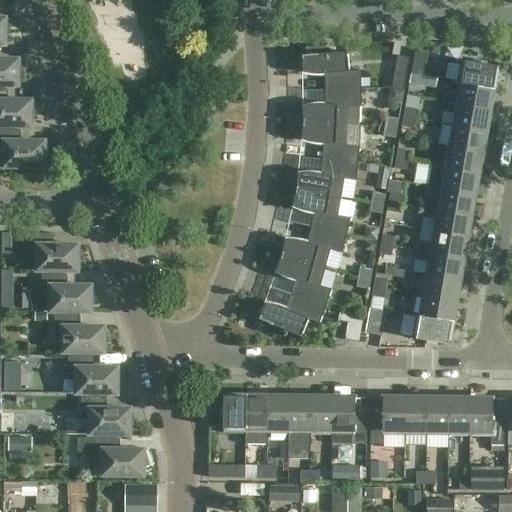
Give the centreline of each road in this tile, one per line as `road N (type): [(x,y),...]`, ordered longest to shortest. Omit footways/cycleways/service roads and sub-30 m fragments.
road 1 (residential): [(185,338),(205,326),(248,186),(255,122),(247,16)]
road 2 (residential): [(487,362),(215,361),(185,338)]
road 3 (residential): [(511,18),(247,16)]
road 4 (residential): [(97,202),(27,0)]
road 5 (residential): [(487,362),(511,193)]
road 6 (residential): [(183,511),(183,458),(148,352)]
road 7 (residential): [(148,352),(97,202)]
